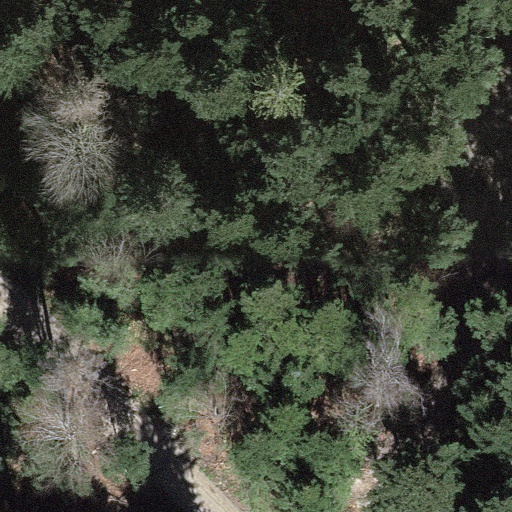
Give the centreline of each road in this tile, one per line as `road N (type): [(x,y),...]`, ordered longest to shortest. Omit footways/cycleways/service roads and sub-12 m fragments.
road 1 (track): [(251,511),(87,349),(0,277)]
road 2 (track): [(389,511),(511,190)]
